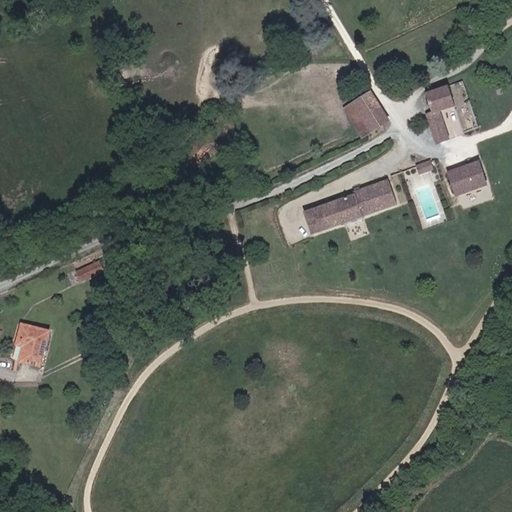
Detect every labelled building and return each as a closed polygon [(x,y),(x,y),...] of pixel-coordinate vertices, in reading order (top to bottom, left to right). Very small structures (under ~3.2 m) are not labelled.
[(456,107),(448,86),(426,95),(433,114),(427,116),(438,144),(450,140),(440,113),(456,107)] [(364,137),(390,120),(373,92),(347,109),(364,137)] [(456,120),(446,125),(453,138),(462,133),(456,120)] [(487,183),(479,162),(448,174),(457,195),(487,183)] [(432,170),(430,163),(417,168),(420,175),(432,170)] [(402,213),(392,189),(357,203),(359,205),(324,218),(333,240),(350,233),(349,230),(366,223),(367,226),(402,213)] [(333,240),(324,218),(309,224),(318,246),(333,240)] [(88,266),(77,270),(81,281),(92,277),(88,266)] [(27,345),(25,351),(20,366),(39,371),(49,336),(22,328),(18,342),(27,345)] [(27,345),(18,342),(16,348),(25,351),(27,345)]
